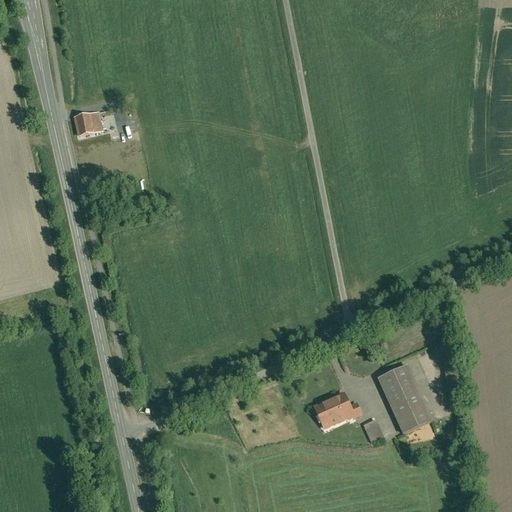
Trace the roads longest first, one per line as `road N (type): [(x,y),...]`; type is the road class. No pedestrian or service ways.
road 1 (secondary): [(122,435),(29,0)]
road 2 (unclassified): [(350,338),(285,0)]
road 3 (unclassified): [(350,338),(122,435)]
road 4 (unclassified): [(511,263),(350,338)]
